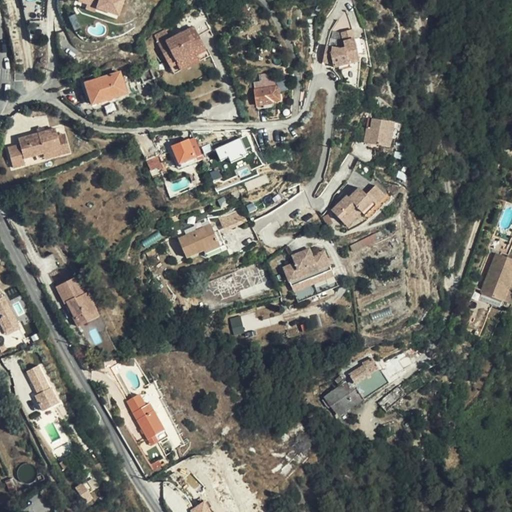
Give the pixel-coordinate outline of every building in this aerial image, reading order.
[(79,0),(78,3),(120,16),(124,0),(79,0)] [(371,54),(363,24),(352,26),(356,42),(352,43),(339,39),(335,53),(341,55),(343,50),(345,62),(371,54)] [(160,44),(169,67),(205,52),(194,29),(160,44)] [(205,52),(169,67),(172,74),(207,59),(205,52)] [(126,93),(119,72),(85,83),(91,104),(126,93)] [(279,100),(279,88),(275,86),(264,88),(263,83),(253,84),(256,108),(263,108),(263,104),(273,103),(273,101),(279,100)] [(399,126),(379,121),(376,130),(372,129),(369,144),(372,145),(384,148),(393,150),(399,126)] [(403,127),(399,126),(393,150),(396,151),(403,127)] [(36,134),(18,140),(19,146),(23,159),(43,153),(61,148),(57,136),(55,129),(44,132),(36,134)] [(64,134),(57,136),(61,148),(43,153),(44,160),(69,152),(64,134)] [(239,137),(221,144),(228,161),(245,154),(239,137)] [(202,159),(193,138),(172,147),(180,168),(202,159)] [(19,146),(7,149),(13,169),(25,165),(23,159),(19,146)] [(161,169),(163,168),(157,154),(145,159),(151,171),(160,166),(161,169)] [(378,184),(368,193),(379,204),(388,194),(378,184)] [(358,206),(344,221),(349,225),(364,211),(358,206)] [(221,215),(226,229),(247,221),(242,207),(221,215)] [(326,212),(321,216),(322,216),(327,224),(332,221),(326,212)] [(211,224),(189,234),(176,239),(185,260),(204,251),(220,244),(211,224)] [(176,239),(189,234),(185,226),(173,232),(176,239)] [(361,241),(364,248),(379,242),(377,235),(361,241)] [(364,248),(361,241),(353,244),(356,251),(364,248)] [(222,249),(220,244),(204,251),(206,255),(222,249)] [(284,266),(292,284),(331,267),(324,249),(312,254),(310,248),(293,255),(295,261),(284,266)] [(493,279),(500,254),(496,253),(489,278),(493,279)] [(54,254),(42,260),(49,276),(61,270),(54,254)] [(511,257),(507,256),(500,254),(493,279),(489,278),(485,292),(483,300),(507,306),(509,299),(511,286),(511,257)] [(331,267),(292,284),(294,289),(334,272),(331,267)] [(79,277),(76,279),(85,296),(88,294),(79,277)] [(73,319),(78,329),(87,324),(84,317),(96,311),(88,294),(85,296),(76,279),(57,288),(66,307),(68,306),(75,318),(73,319)] [(0,317),(0,320),(5,330),(20,322),(6,295),(0,298),(0,311),(3,316),(0,317)] [(96,311),(84,317),(87,324),(99,318),(96,311)] [(354,384),(380,367),(374,357),(364,364),(365,365),(349,376),(351,378),(354,384)] [(51,386),(40,364),(27,370),(38,394),(36,395),(43,409),(60,401),(52,386),(51,386)] [(390,383),(380,367),(354,384),(351,378),(338,387),(352,408),(390,383)] [(381,402),(387,409),(407,393),(401,386),(381,402)] [(338,417),(352,408),(338,387),(325,396),(338,417)] [(148,441),(165,432),(151,405),(147,407),(141,396),(132,400),(138,412),(134,414),(148,441)] [(165,432),(148,441),(151,448),(159,444),(169,439),(165,432)] [(210,511),(204,501),(191,509),(192,511),(210,511)]
